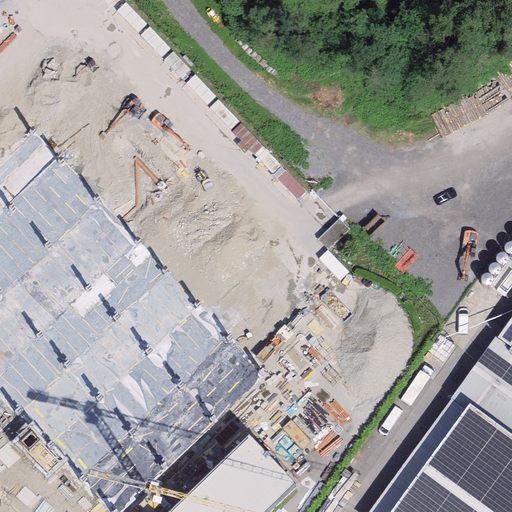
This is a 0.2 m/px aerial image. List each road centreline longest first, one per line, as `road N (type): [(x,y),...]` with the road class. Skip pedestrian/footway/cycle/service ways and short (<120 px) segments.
road 1 (track): [(167,0),(269,105),(380,166),(428,170),(511,144)]
road 2 (unknown): [(300,357),(138,511)]
